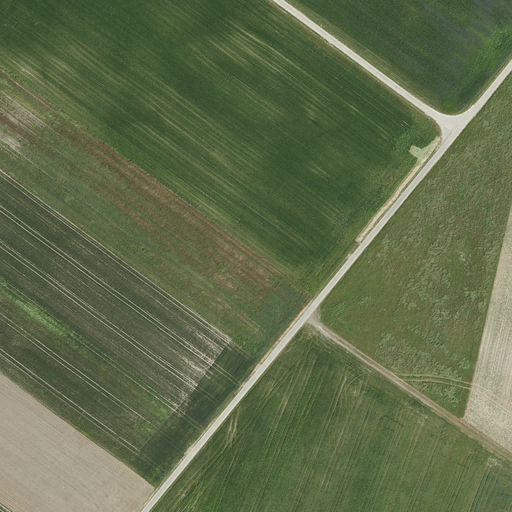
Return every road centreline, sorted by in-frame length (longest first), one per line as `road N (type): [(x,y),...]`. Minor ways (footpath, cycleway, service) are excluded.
road 1 (track): [(511,66),(145,511)]
road 2 (unknown): [(273,0),(457,132)]
